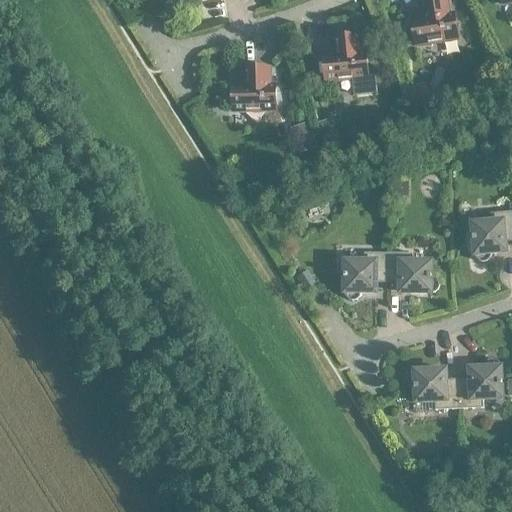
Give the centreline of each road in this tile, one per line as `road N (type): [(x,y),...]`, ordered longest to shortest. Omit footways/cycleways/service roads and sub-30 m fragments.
road 1 (residential): [(172,63),(346,0)]
road 2 (residential): [(360,356),(511,301)]
